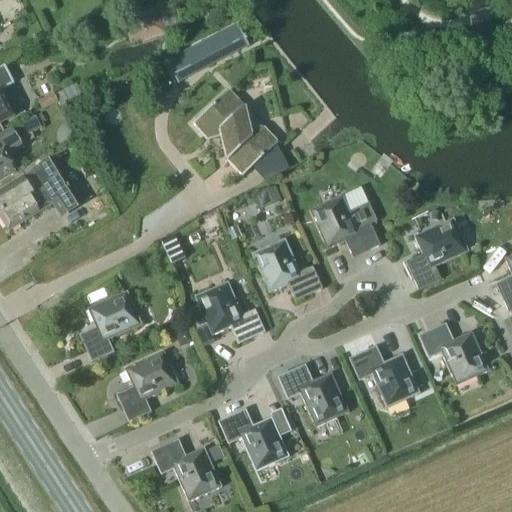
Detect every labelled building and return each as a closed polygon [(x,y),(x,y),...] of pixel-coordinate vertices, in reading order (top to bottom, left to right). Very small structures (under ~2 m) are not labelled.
[(167,0),(164,0),(121,14),(124,24),(147,16),(153,36),(164,33),(163,29),(176,25),(167,0)] [(246,47),(247,48),(248,48),(245,41),(246,40),(244,36),(243,37),(236,24),(235,25),(235,26),(166,62),(166,61),(165,62),(177,85),(178,84),(174,76),(231,46),(235,53),(246,47)] [(0,67),(0,124),(14,117),(1,91),(13,85),(4,66),(0,67)] [(243,109),(227,92),(204,113),(203,111),(193,120),(195,122),(192,124),(208,141),(219,139),(223,149),(220,152),(226,160),(242,177),(277,145),(261,128),(248,131),(243,109)] [(28,117),(57,102),(52,93),(23,107),(28,117)] [(41,115),(35,118),(38,125),(44,122),(41,115)] [(18,141),(41,129),(38,125),(35,118),(0,135),(0,177),(13,170),(6,160),(12,156),(11,156),(23,149),(18,141)] [(55,157),(53,159),(0,191),(0,219),(7,232),(52,204),(61,219),(84,205),(55,157)] [(274,186),(267,189),(273,204),(281,200),(274,186)] [(352,260),(379,247),(370,226),(376,223),(368,204),(349,213),(342,197),(308,212),(326,251),(345,243),(352,260)] [(405,264),(409,273),(417,291),(440,281),(434,269),(468,254),(453,220),(448,222),(444,214),(433,219),(437,227),(413,238),(421,256),(405,264)] [(234,227),(226,230),(231,240),(238,236),(234,227)] [(180,260),(170,239),(160,244),(171,265),(180,260)] [(294,303),(322,291),(312,268),(299,274),(284,240),(251,255),(269,295),(287,287),(294,303)] [(511,256),(504,260),(511,279),(495,286),(507,314),(511,311),(511,256)] [(157,272),(151,257),(138,262),(145,277),(157,272)] [(228,273),(230,279),(240,275),(239,273),(235,262),(225,267),(228,273)] [(236,346),(264,334),(254,311),(242,317),(227,283),(194,298),(198,308),(188,312),(196,330),(205,325),(211,338),(229,330),(236,346)] [(141,327),(127,296),(126,293),(87,311),(95,329),(78,336),(90,364),(113,354),(108,341),(141,327)] [(455,388),(489,373),(471,333),(452,342),(445,325),(417,338),(428,360),(440,355),(455,388)] [(185,332),(175,336),(177,344),(182,346),(190,343),(185,332)] [(386,410),(419,395),(401,356),(383,364),(376,348),(348,360),(358,383),(371,377),(386,410)] [(163,354),(127,369),(124,371),(132,389),(115,396),(127,424),(150,414),(145,401),(178,387),(163,354)] [(314,429),(348,414),(330,374),(312,383),(304,366),(277,379),(287,401),(299,396),(314,429)] [(255,474),(288,458),(270,419),(252,427),(244,411),(217,423),(227,446),(240,440),(255,474)] [(187,504),(221,489),(203,449),(185,457),(177,441),(150,453),(160,476),(172,471),(187,504)] [(224,459),(218,446),(206,452),(212,464),(224,459)]
